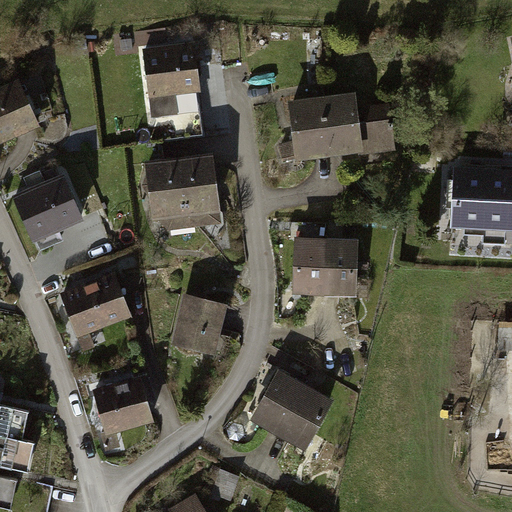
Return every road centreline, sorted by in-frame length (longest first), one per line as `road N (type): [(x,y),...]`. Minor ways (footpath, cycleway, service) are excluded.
road 1 (residential): [(98,497),(203,426),(251,357),(261,266),(236,79)]
road 2 (residential): [(0,231),(64,386),(98,497)]
